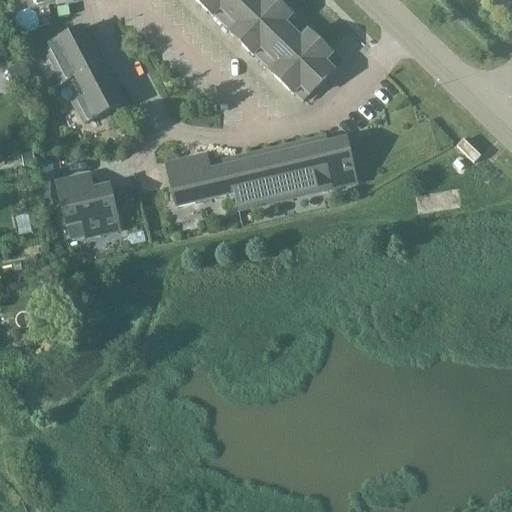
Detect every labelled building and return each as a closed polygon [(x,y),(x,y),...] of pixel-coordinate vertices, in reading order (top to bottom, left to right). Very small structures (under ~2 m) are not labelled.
[(75,2),(74,0),(29,0),(32,10),(75,2)] [(214,18),(222,25),(246,0),(206,0),(200,6),(213,19),(214,18)] [(228,33),(241,46),(279,6),(273,0),(246,0),(222,25),(229,32),(228,33)] [(279,6),(241,46),(253,58),(254,57),(262,64),(298,26),(291,19),(292,18),(279,6)] [(306,34),(298,26),(262,64),(270,71),(269,72),(281,85),(320,45),(307,32),(306,34)] [(73,105),(85,126),(124,106),(83,29),(44,49),(63,85),(75,79),(76,81),(85,98),(73,105)] [(332,57),(320,45),(281,85),(294,96),(295,95),(303,104),(340,66),(331,58),(332,57)] [(226,163),(234,196),(238,211),(356,183),(347,141),(327,146),(326,140),(226,163)] [(463,141),(457,148),(456,149),(474,165),(475,164),(481,158),(463,141)] [(234,196),(226,163),(209,167),(207,158),(166,167),(176,210),(234,196)] [(85,239),(120,231),(110,189),(94,193),(90,178),(56,185),(65,228),(82,224),(85,239)]
